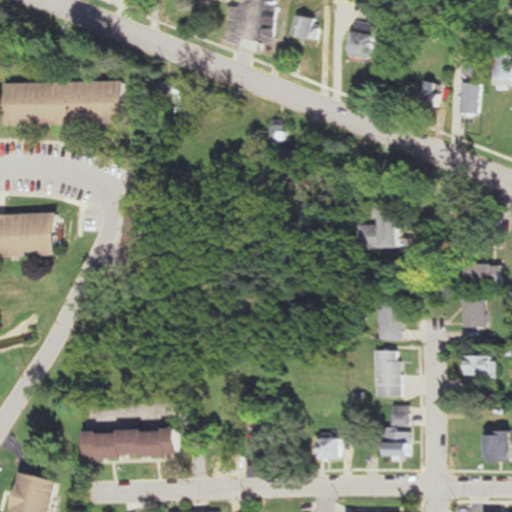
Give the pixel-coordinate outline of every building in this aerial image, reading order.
[(325,18),(303,18),(302,38),(324,38),(325,18)] [(379,60),(384,26),(357,23),(353,56),(379,60)] [(511,56),(495,57),(495,89),(511,89),(511,56)] [(486,58),(467,58),(467,76),(486,76),(486,58)] [(11,85),(13,127),(134,123),(132,81),(11,85)] [(424,106),(447,106),(447,82),(424,82),(424,106)] [(485,83),(466,83),(466,115),(485,115),(485,83)] [(143,274),(124,272),(125,258),(130,187),(139,188),(149,188),(147,222),(143,274)] [(408,249),(408,206),(383,206),(383,225),(366,225),(366,250),(408,249)] [(0,216),(0,259),(71,256),(69,213),(0,216)] [(508,285),(508,264),(472,264),(472,285),(508,285)] [(492,329),(492,298),(469,298),(469,329),(492,329)] [(408,341),(408,299),(385,299),(385,341),(408,341)] [(382,351),(381,397),(406,398),(406,352),(382,351)] [(501,377),(501,356),(470,356),(470,377),(501,377)] [(414,406),(396,406),(396,426),(414,426),(414,406)] [(92,431),(186,427),(187,456),(93,460),(92,431)] [(511,461),(511,429),(490,430),(490,461),(511,461)] [(390,458),(417,458),(417,432),(390,432),(390,458)] [(269,462),(291,462),(291,434),(269,434),(269,462)] [(348,435),(327,435),(327,461),(348,461),(348,435)] [(31,473),(24,497),(19,511),(57,511),(66,483),(31,473)]
